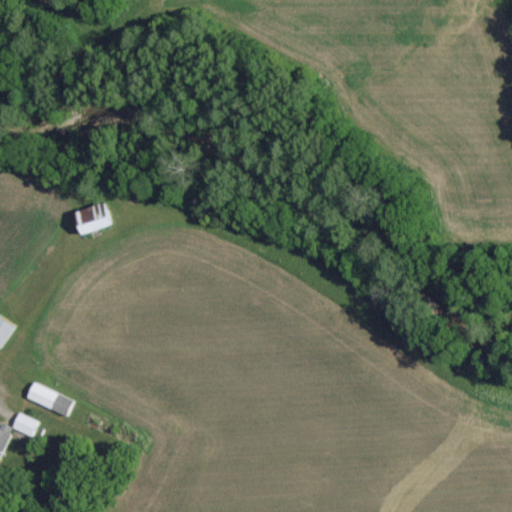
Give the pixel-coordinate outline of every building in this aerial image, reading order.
[(117,226),(114,215),(110,216),(106,204),(79,212),(86,236),(117,226)] [(0,318),(0,347),(4,351),(21,327),(3,315),(0,318)] [(30,399),(70,417),(77,401),(37,384),(30,399)] [(41,422),(22,414),(16,429),(35,437),(41,422)] [(0,462),(2,463),(14,435),(0,429),(0,462)]
